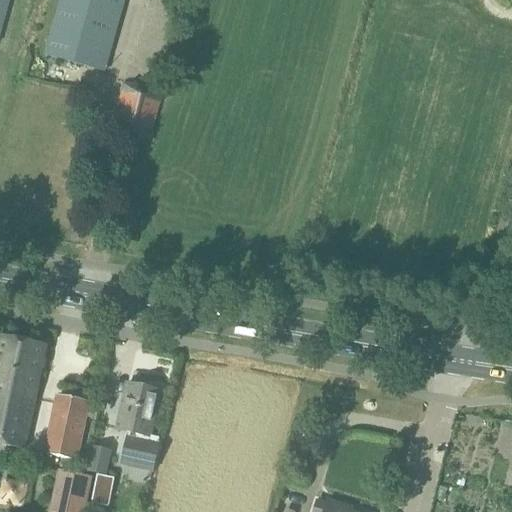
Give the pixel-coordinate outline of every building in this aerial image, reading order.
[(0,0),(0,37),(10,0),(0,0)] [(61,0),(46,57),(106,74),(126,0),(61,0)] [(124,87),(113,132),(124,139),(140,143),(151,143),(162,96),(152,90),(139,86),(124,87)] [(0,338),(0,444),(24,450),(45,348),(0,339),(0,338)] [(125,417),(120,416),(116,432),(129,435),(128,436),(127,436),(120,466),(154,474),(161,444),(159,443),(160,439),(150,437),(159,394),(131,388),(125,417)] [(76,460),(88,403),(55,396),(43,453),(76,460)] [(92,447),(86,472),(106,477),(112,452),(92,447)] [(83,511),(91,481),(62,474),(52,511),(83,511)]
